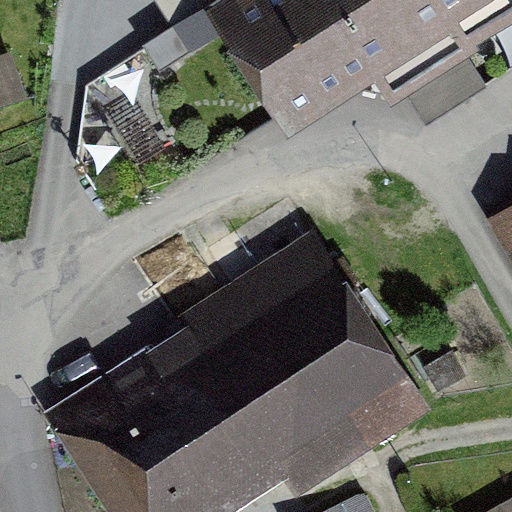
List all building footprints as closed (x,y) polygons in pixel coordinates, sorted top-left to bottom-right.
[(219,0),(287,106),(379,47),(392,68),(499,0),(219,0)] [(511,197),(495,207),(511,237),(511,197)] [(318,254),(69,414),(132,511),(186,511),(275,455),(290,479),(413,400),(318,254)] [(454,350),(427,363),(440,388),(466,375),(454,350)] [(360,511),(353,498),(327,511),(360,511)]
